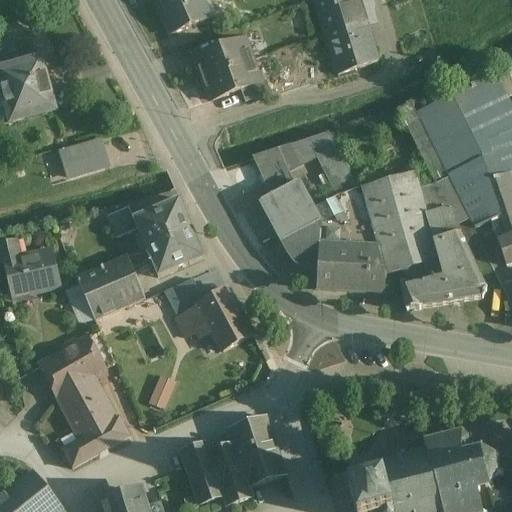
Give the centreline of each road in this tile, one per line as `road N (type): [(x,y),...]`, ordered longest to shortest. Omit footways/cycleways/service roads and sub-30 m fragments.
road 1 (secondary): [(98,0),(221,229),(283,302),(319,322)]
road 2 (residential): [(286,392),(141,446),(75,489),(20,445),(0,449)]
road 3 (secondary): [(319,322),(511,359)]
road 4 (residential): [(321,511),(286,392)]
